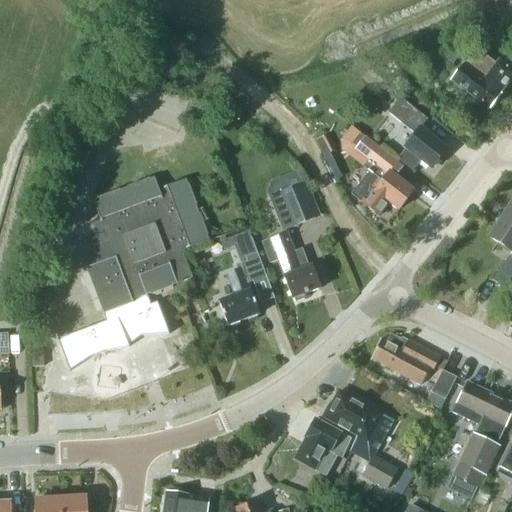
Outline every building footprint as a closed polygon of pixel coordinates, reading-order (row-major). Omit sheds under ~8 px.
[(441,54),(454,63),(465,48),(464,49),(460,49),(441,54)] [(500,94),(511,78),(511,71),(498,61),(495,65),(476,50),(463,67),(462,66),(451,82),(490,111),(501,95),(500,94)] [(431,170),(447,150),(421,129),(427,120),(400,98),(388,113),(415,135),(404,149),(405,150),(420,162),(431,170)] [(183,117),(191,121),(198,105),(190,102),(183,117)] [(357,148),(376,163),(351,195),(378,217),(389,204),(398,211),(414,191),(395,177),(402,167),(365,138),(357,148)] [(405,150),(398,159),(413,171),(420,162),(405,150)] [(337,169),(332,172),(337,181),(342,178),(337,169)] [(105,322),(57,340),(69,372),(96,354),(129,348),(128,347),(125,338),(140,337),(169,335),(157,303),(152,305),(149,295),(192,279),(182,252),(209,242),(186,180),(159,191),(154,178),(93,202),(100,221),(90,225),(104,262),(86,269),(99,304),(103,316),(105,322)] [(315,218),(302,184),(281,192),(294,226),(315,218)] [(511,201),(489,238),(511,253),(511,201)] [(292,300),(294,299),(295,303),(306,299),(304,295),(320,289),(312,267),(309,268),(302,249),(295,252),(288,233),(261,244),(269,264),(277,261),(292,300)] [(265,273),(252,238),(239,243),(253,278),(265,273)] [(504,289),(511,275),(511,258),(509,257),(493,281),(504,289)] [(227,327),(259,315),(242,269),(227,275),(235,296),(218,302),(227,327)] [(8,334),(0,334),(0,351),(8,351),(8,334)] [(440,358),(416,346),(401,338),(401,340),(390,335),(386,343),(380,340),(371,360),(420,386),(428,371),(432,373),(440,358)] [(32,355),(32,367),(43,367),(43,355),(32,355)] [(445,401),(456,378),(442,371),(431,393),(445,401)] [(497,444),(511,412),(511,404),(466,383),(452,413),(477,425),(448,485),(473,499),(500,446),(497,444)] [(386,490),(397,471),(373,457),(392,422),(338,392),(330,406),(327,412),(324,410),(321,417),(357,437),(355,440),(350,453),(369,463),(362,476),(386,490)] [(341,459),(350,439),(341,434),(315,420),(304,439),(305,439),(294,460),(325,477),(337,456),(341,459)] [(511,441),(498,468),(511,475),(511,441)] [(207,511),(209,499),(198,498),(198,497),(189,496),(189,495),(166,492),(163,511),(207,511)] [(504,511),(509,504),(497,497),(491,510),(494,511),(504,511)] [(60,499),(60,511),(86,511),(86,498),(60,499)] [(60,511),(60,499),(35,501),(35,511),(60,511)] [(0,502),(0,511),(11,511),(11,502),(0,502)] [(271,511),(259,511),(257,503),(249,505),(246,504),(239,506),(238,508),(235,509),(235,511),(271,511)]
